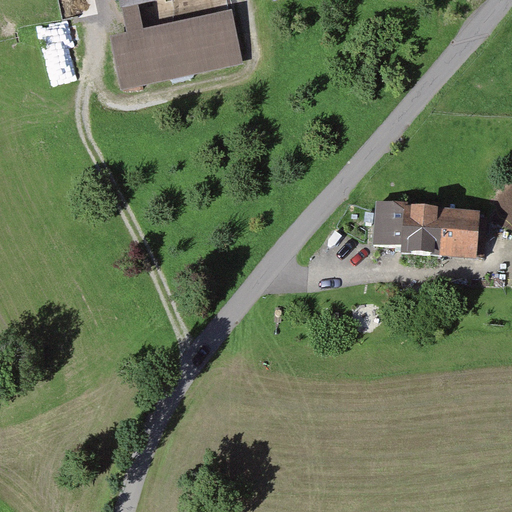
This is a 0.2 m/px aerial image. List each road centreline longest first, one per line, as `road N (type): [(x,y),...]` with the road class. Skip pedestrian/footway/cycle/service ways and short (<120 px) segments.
road 1 (residential): [(501,0),(224,320),(164,408),(124,511)]
road 2 (track): [(83,91),(115,100),(254,70),(247,0)]
